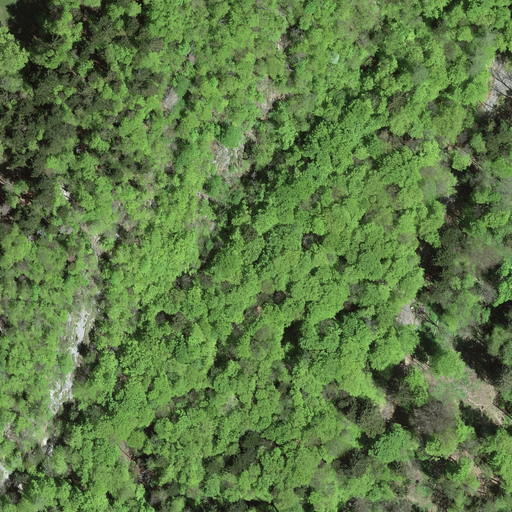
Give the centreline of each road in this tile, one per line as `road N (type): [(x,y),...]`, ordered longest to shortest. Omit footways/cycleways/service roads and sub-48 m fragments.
road 1 (track): [(348,511),(450,180),(511,74)]
road 2 (track): [(407,315),(422,425),(446,511)]
